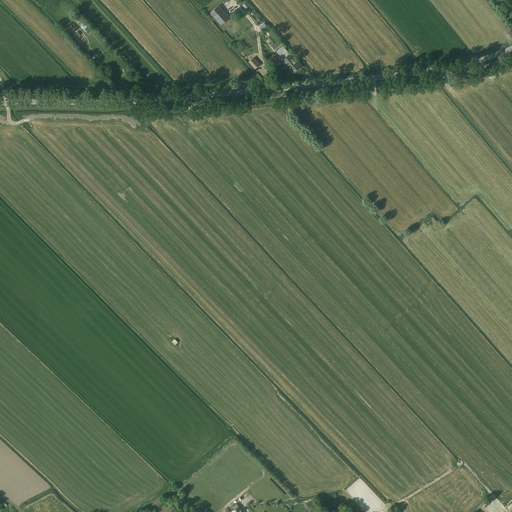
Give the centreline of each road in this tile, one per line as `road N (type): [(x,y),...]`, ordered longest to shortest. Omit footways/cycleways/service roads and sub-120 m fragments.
road 1 (unclassified): [(0,103),(270,89),(454,68),(511,49)]
road 2 (track): [(506,510),(461,466),(384,503),(286,398)]
